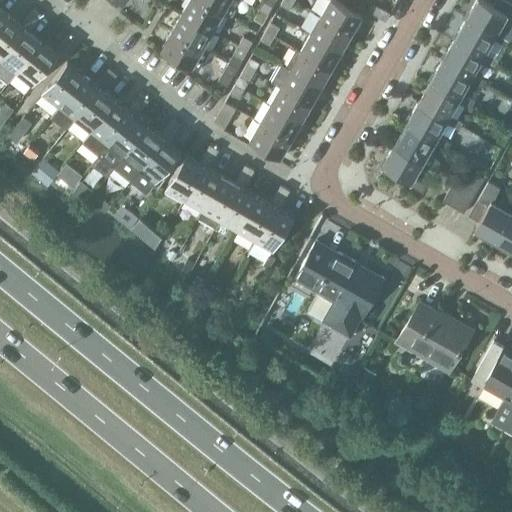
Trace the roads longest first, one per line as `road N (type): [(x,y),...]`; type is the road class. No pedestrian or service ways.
road 1 (trunk): [(299,511),(0,270)]
road 2 (residential): [(323,188),(198,120),(91,32)]
road 3 (trunk): [(0,338),(211,511)]
road 4 (residential): [(511,303),(330,200),(323,188)]
road 5 (residential): [(323,188),(425,0)]
